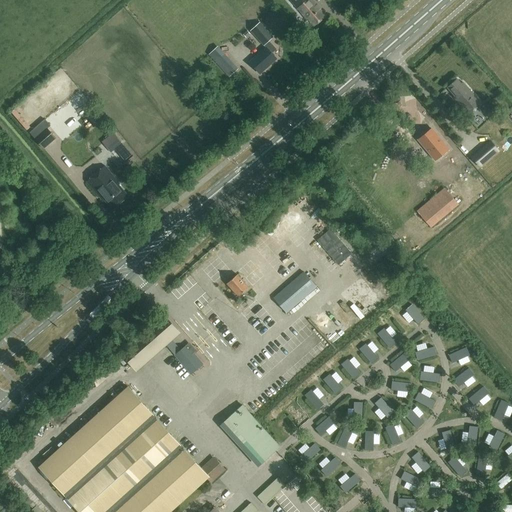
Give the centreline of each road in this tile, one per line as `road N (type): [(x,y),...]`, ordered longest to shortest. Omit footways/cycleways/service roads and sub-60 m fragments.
road 1 (primary): [(194,210),(443,0)]
road 2 (primary): [(0,407),(194,210)]
road 3 (primary): [(194,210),(0,362)]
